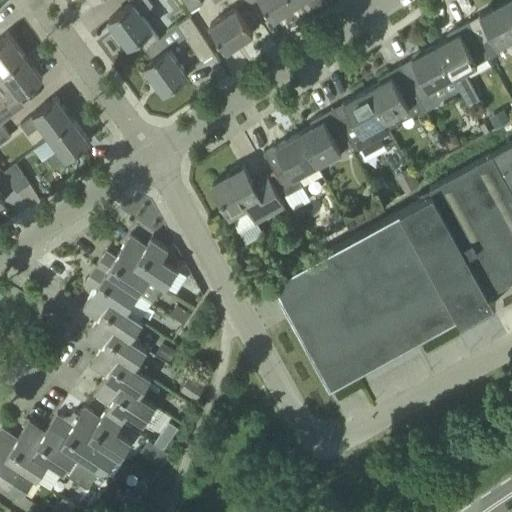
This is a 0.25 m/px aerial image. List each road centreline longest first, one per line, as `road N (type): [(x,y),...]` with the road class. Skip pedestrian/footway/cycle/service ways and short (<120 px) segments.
road 1 (unclassified): [(511,346),(353,433),(311,436),(151,157)]
road 2 (residential): [(151,157),(382,2)]
road 3 (residential): [(151,157),(34,0)]
road 4 (residential): [(0,256),(151,157)]
